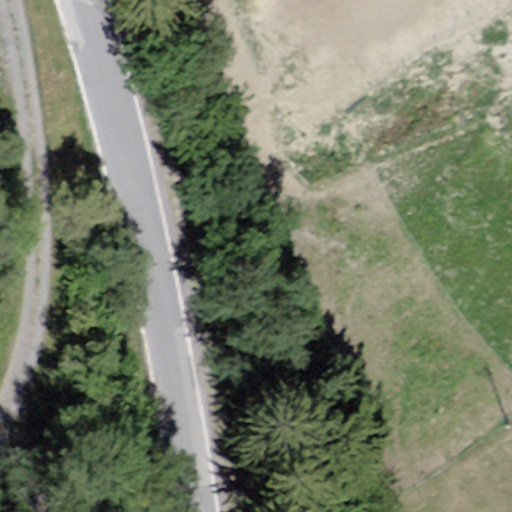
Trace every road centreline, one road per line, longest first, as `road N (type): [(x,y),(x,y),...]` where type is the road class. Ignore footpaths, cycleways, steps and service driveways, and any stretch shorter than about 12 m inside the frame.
road 1 (unclassified): [(193,511),(150,245),(82,0)]
road 2 (track): [(0,412),(14,349),(19,0)]
